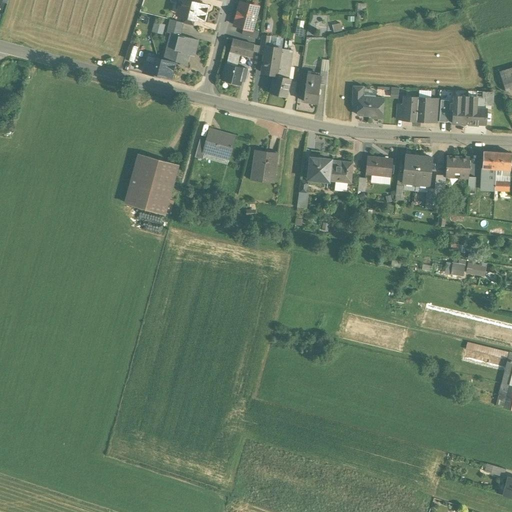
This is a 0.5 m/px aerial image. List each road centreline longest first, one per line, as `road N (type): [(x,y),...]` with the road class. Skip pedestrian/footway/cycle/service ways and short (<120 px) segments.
road 1 (tertiary): [(511,141),(355,134),(202,100)]
road 2 (tertiary): [(202,100),(0,47)]
